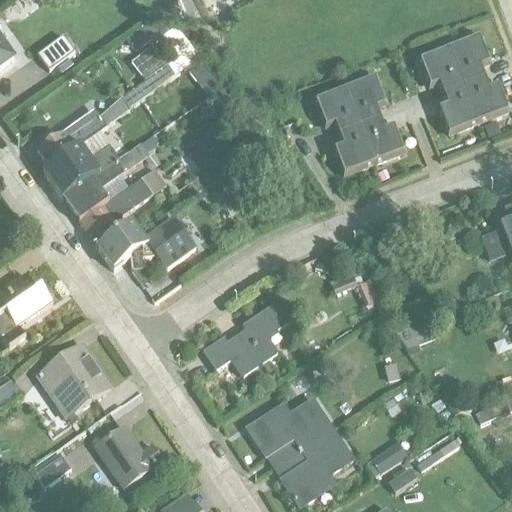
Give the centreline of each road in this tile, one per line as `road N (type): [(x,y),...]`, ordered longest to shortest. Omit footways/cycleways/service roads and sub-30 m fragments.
road 1 (residential): [(141,345),(209,289),(298,242),(511,164)]
road 2 (residential): [(0,157),(141,345)]
road 3 (residential): [(141,345),(248,511)]
